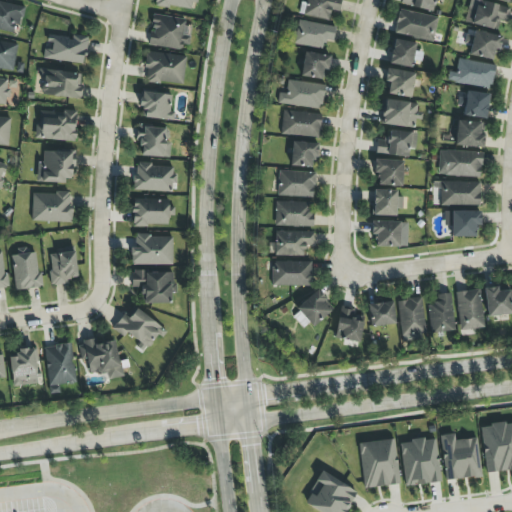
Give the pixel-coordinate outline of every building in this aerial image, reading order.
[(192,12),(194,0),(156,0),(156,4),(192,12)] [(338,13),(341,0),(306,0),(303,15),(328,21),(330,11),(338,13)] [(435,0),(400,0),(400,4),(432,13),(435,0)] [(509,9),(477,0),(470,0),(464,22),(496,32),(500,20),(505,22),(509,9)] [(0,32),(16,36),(22,8),(0,2),(0,32)] [(432,41),(437,18),(398,9),(393,32),(432,41)] [(188,46),(192,22),(152,16),(147,45),(181,50),(182,44),(188,46)] [(324,40),(332,41),(335,27),(297,20),(293,44),(323,49),(324,40)] [(491,61),(494,50),(499,52),(502,37),(474,30),(468,55),(491,61)] [(43,59),(84,64),(86,39),(46,35),(43,59)] [(389,64),(421,67),(422,53),(414,52),(415,42),(392,40),(389,64)] [(17,44),(0,41),(0,71),(13,73),(17,44)] [(182,86),(186,57),(148,52),(143,80),(182,86)] [(328,71),(329,56),(303,53),(301,77),(321,79),(322,70),(328,71)] [(495,65),(457,60),(455,73),(448,72),(447,82),(491,88),(495,65)] [(415,74),(387,68),(384,82),(389,83),(387,94),(410,98),(415,74)] [(81,99),(81,86),(79,86),(80,73),(43,71),(41,96),(81,99)] [(0,105),(7,106),(8,88),(15,89),(16,80),(0,78),(0,105)] [(277,103),(321,110),(325,86),(287,80),(285,94),(278,93),(277,103)] [(173,95),(140,91),(138,108),(143,109),(142,117),(170,121),(173,95)] [(463,116),(486,119),(488,95),(459,93),(458,106),(464,107),(463,116)] [(415,128),(418,103),(382,100),(379,125),(415,128)] [(35,139),(75,142),(77,113),(38,109),(35,139)] [(280,135),(319,137),(320,113),(281,112),(280,135)] [(0,145),(8,146),(10,116),(0,115),(0,145)] [(483,122),(456,122),(455,147),(483,148),(483,122)] [(169,157),(169,143),(163,143),(164,128),(136,127),(135,145),(141,145),(140,156),(169,157)] [(415,150),(417,133),(390,131),(389,139),(377,138),(376,154),(408,157),(409,149),(415,150)] [(290,167),(315,168),(316,143),(291,142),(290,167)] [(43,151),(42,163),(37,163),(36,181),(72,183),(73,152),(43,151)] [(481,152),(438,151),(437,176),(480,178),(481,152)] [(373,174),(378,175),(377,186),(402,187),(403,161),(374,160),(373,174)] [(170,192),(170,184),(174,184),(175,166),(134,164),(133,191),(170,192)] [(315,173),(278,171),(277,196),(313,198),(315,173)] [(480,183),(440,182),(440,206),(479,206),(480,183)] [(396,216),(396,209),(399,209),(399,191),(372,190),(372,216),(396,216)] [(32,192),(31,222),(70,222),(71,193),(32,192)] [(168,216),(174,216),(174,208),(168,207),(168,200),(133,199),(132,225),(167,226),(168,216)] [(313,203),(274,202),(274,226),(312,227),(313,203)] [(480,212),(444,211),(444,226),(451,226),(451,237),(477,238),(477,226),(480,226),(480,212)] [(399,248),(399,236),(404,236),(404,222),(371,222),(371,236),(375,236),(375,247),(399,248)] [(312,246),(313,232),(275,232),(274,244),(268,244),(268,256),(303,256),(304,246),(312,246)] [(171,266),(172,236),(135,236),(134,248),(131,247),(130,265),(171,266)] [(0,251),(0,291),(9,290),(7,274),(3,274),(1,252),(0,251)] [(10,255),(14,291),(40,288),(37,252),(10,255)] [(76,277),(75,252),(49,253),(50,285),(68,285),(68,278),(76,277)] [(311,262),(272,262),(271,286),(311,287),(311,262)] [(141,304),(171,304),(171,272),(131,272),(131,288),(141,288),(141,304)] [(484,288),(485,316),(511,315),(510,291),(498,291),(498,288),(484,288)] [(296,309),(313,327),(333,308),(316,290),(296,309)] [(455,292),(459,331),(483,328),(479,290),(455,292)] [(453,331),(451,294),(433,295),(433,303),(427,303),(429,337),(443,336),(442,331),(453,331)] [(400,342),(424,340),(422,299),(398,300),(400,342)] [(368,304),(369,326),(394,325),(393,303),(368,304)] [(164,331),(132,305),(112,329),(123,338),(126,334),(145,349),(158,335),(160,336),(164,331)] [(354,309),(338,308),(336,340),(361,342),(362,317),(354,316),(354,309)] [(115,341),(95,344),(94,340),(77,343),(80,359),(86,358),(89,375),(106,372),(107,380),(121,378),(115,341)] [(70,343),(42,347),(49,387),(76,383),(70,343)] [(7,353),(12,387),(38,384),(33,349),(7,353)] [(481,428),(490,427),(490,424),(504,423),(505,425),(511,423),(511,469),(487,473),(481,428)] [(440,436),(453,434),(454,441),(476,438),(481,477),(473,478),(473,477),(446,481),(440,436)] [(363,489),(399,484),(394,439),(358,444),(363,489)] [(400,445),(411,443),(410,440),(423,439),(424,442),(435,440),(441,482),(405,486),(400,445)] [(303,503),(317,511),(345,511),(357,493),(322,472),(303,503)]
